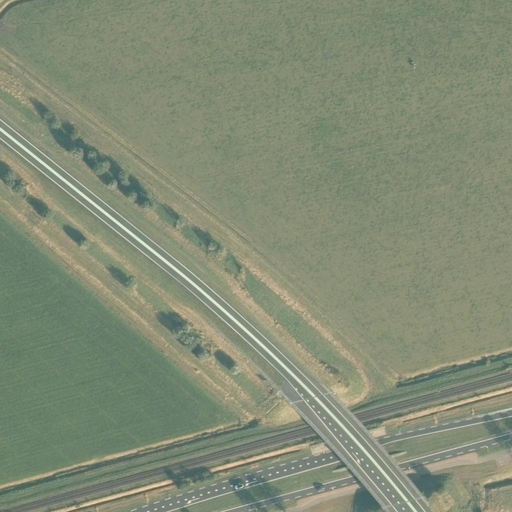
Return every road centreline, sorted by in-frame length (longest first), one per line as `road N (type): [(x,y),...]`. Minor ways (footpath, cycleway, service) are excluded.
road 1 (trunk): [(415,511),(314,397),(220,307),(0,128)]
road 2 (primary): [(511,413),(378,442),(142,511)]
road 3 (primary): [(230,511),(511,436)]
